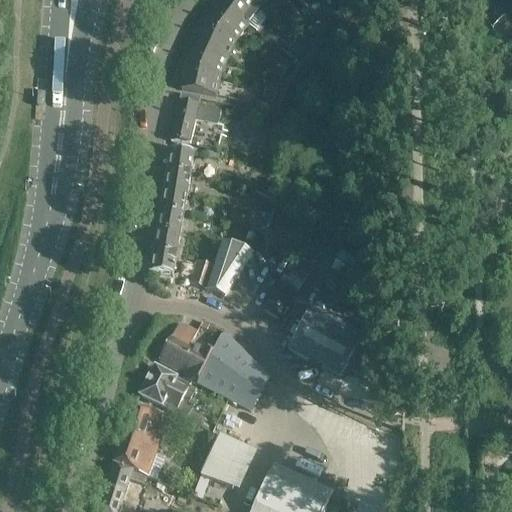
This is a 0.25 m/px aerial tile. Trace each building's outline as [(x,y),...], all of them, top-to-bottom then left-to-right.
[(260,12),(247,0),(224,0),(220,6),(248,27),(260,12)] [(273,0),(247,0),(260,12),(273,0)] [(478,0),(469,10),(488,29),(507,9),(498,0),(478,0)] [(378,16),(377,5),(368,6),(370,17),(378,16)] [(248,27),(220,6),(206,25),(236,43),(248,27)] [(370,17),(368,6),(360,7),(361,18),(370,17)] [(352,21),(349,11),(341,13),(344,24),(352,21)] [(344,24),(341,13),(333,16),(337,27),(344,24)] [(328,31),(322,22),(315,26),(321,35),(328,31)] [(236,43),(206,25),(196,46),(228,61),(236,43)] [(321,35),(315,26),(308,31),(314,40),(321,35)] [(307,46),(299,38),(294,44),(302,52),(307,46)] [(302,52),(294,44),(288,50),(296,58),(302,52)] [(220,78),(228,61),(196,46),(186,67),(220,78)] [(286,73),(290,66),(281,60),(276,67),(286,73)] [(216,98),(220,78),(186,67),(181,91),(216,98)] [(281,80),(286,73),(276,67),(272,74),(281,80)] [(275,96),(277,88),(267,85),(264,93),(275,96)] [(272,104),(275,96),(264,93),(262,101),(272,104)] [(198,108),(200,100),(181,96),(179,104),(198,108)] [(190,147),(196,121),(198,108),(179,104),(173,129),(170,129),(168,135),(172,136),(170,142),(190,147)] [(215,126),(218,113),(198,108),(196,121),(215,126)] [(190,175),(193,156),(170,151),(166,172),(190,175)] [(187,196),(190,175),(166,172),(163,192),(187,196)] [(184,216),(187,196),(163,192),(160,212),(184,216)] [(273,219),(278,206),(258,199),(253,211),(273,219)] [(318,257),(323,251),(308,242),(306,248),(291,241),(302,215),(282,207),(269,235),(290,244),(286,250),(295,256),(277,285),(296,296),(316,264),(311,262),(318,257)] [(356,236),(360,212),(349,210),(346,234),(356,236)] [(180,237),(184,216),(160,212),(156,232),(180,237)] [(266,237),(272,219),(259,215),(254,234),(266,237)] [(177,257),(180,237),(156,232),(153,253),(177,257)] [(224,298),(251,257),(221,247),(214,269),(213,269),(206,292),(224,298)] [(211,269),(215,255),(201,251),(197,264),(211,269)] [(383,274),(377,270),(340,252),(331,270),(375,291),(383,274)] [(173,278),(177,257),(153,253),(149,273),(173,278)] [(206,292),(213,269),(211,269),(197,264),(190,288),(206,292)] [(345,295),(352,281),(331,271),(324,284),(345,295)] [(280,322),(296,296),(277,285),(261,311),(280,322)] [(387,380),(380,340),(363,338),(310,309),(287,351),(323,371),(317,384),(339,395),(360,401),(387,406),(387,380)] [(190,346),(197,334),(184,327),(177,329),(173,337),(190,346)] [(201,376),(212,355),(202,349),(190,346),(173,337),(173,336),(159,362),(181,373),(184,376),(186,379),(190,383),(192,384),(201,376)] [(269,380),(225,336),(222,337),(212,355),(201,376),(192,384),(227,402),(248,413),(250,414),(269,380)] [(189,405),(196,391),(190,388),(177,380),(155,368),(140,397),(175,416),(175,415),(211,434),(215,428),(204,422),(206,420),(191,412),(194,407),(189,405)] [(248,413),(227,402),(222,411),(243,423),(248,413)] [(155,454),(168,418),(134,406),(114,465),(147,476),(155,454)] [(326,511),(334,494),(272,467),(259,497),(240,489),(255,455),(218,439),(201,479),(217,486),(208,506),(222,511),(326,511)] [(156,481),(164,458),(155,454),(147,476),(147,477),(156,481)] [(125,495),(130,479),(144,483),(146,477),(147,477),(147,476),(114,465),(107,489),(125,495)] [(120,511),(125,495),(107,489),(99,511),(120,511)] [(366,495),(366,511),(402,511),(402,494),(366,495)]
